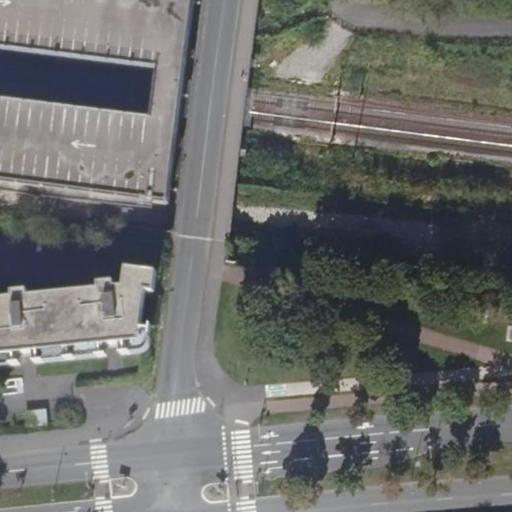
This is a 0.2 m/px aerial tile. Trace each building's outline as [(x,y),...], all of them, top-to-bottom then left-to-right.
[(185,0),(0,0),(0,175),(161,196),(185,0)] [(38,349),(75,345),(111,342),(110,333),(123,332),(124,340),(144,338),(145,325),(149,293),(156,294),(159,272),(128,269),(126,286),(118,287),(118,281),(101,283),(102,289),(31,295),(31,290),(15,291),(15,297),(0,298),(0,352),(24,350),(23,341),(37,340),(38,349)] [(154,332),(155,326),(145,325),(144,338),(124,340),(126,353),(145,351),(153,343),(154,332)] [(111,342),(124,340),(123,332),(110,333),(111,342)] [(24,350),(38,349),(37,340),(23,341),(24,350)] [(75,345),(76,358),(107,355),(112,354),(111,342),(75,345)] [(39,362),(76,358),(75,345),(38,349),(39,362)] [(0,364),(25,362),(24,350),(0,352),(0,364)] [(51,409),(31,411),(32,426),(52,425),(51,409)]
